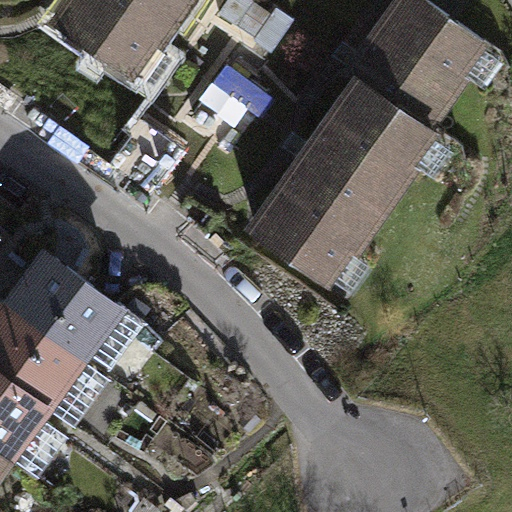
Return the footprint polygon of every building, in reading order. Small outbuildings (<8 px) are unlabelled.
[(62,0),(50,17),(134,73),(183,0),(62,0)] [(356,62),(437,118),(495,33),(446,0),(387,0),(348,57),(356,62)] [(356,62),(244,221),(330,281),(441,123),(437,118),(356,62)] [(27,265),(6,294),(90,355),(128,303),(43,242),(27,265)] [(6,294),(0,301),(0,363),(55,403),(90,355),(6,294)] [(0,363),(0,448),(14,459),(55,403),(0,363)] [(0,448),(0,478),(14,459),(0,448)]
